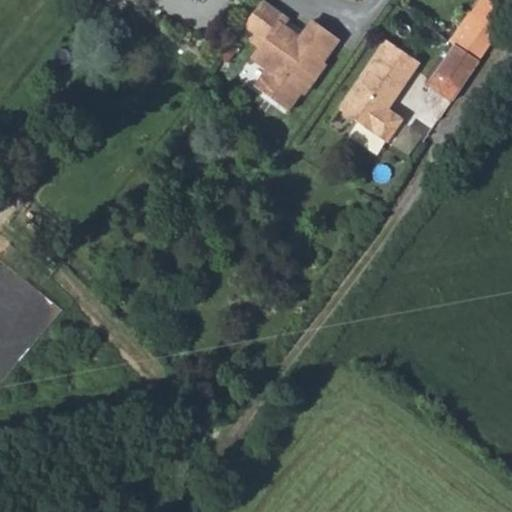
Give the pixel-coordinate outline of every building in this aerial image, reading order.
[(103,10),(110,0),(92,0),(91,2),(103,10)] [(257,34),(252,41),(261,47),(254,57),(269,68),(257,86),(290,109),(302,91),(305,93),(326,64),(323,62),(339,40),(313,21),(296,45),(290,40),(293,37),(293,36),(293,34),(293,33),(292,32),(283,26),(288,20),(262,1),(245,25),(257,34)] [(454,44),(479,61),(511,13),(498,5),(485,24),(469,13),(450,41),(454,44)] [(388,40),(340,109),(388,142),(404,119),(389,109),(386,106),(392,98),(395,100),(421,63),(388,40)] [(479,61),(454,44),(426,86),(451,103),(479,61)] [(386,106),(389,109),(395,100),(392,98),(386,106)] [(414,147),(420,133),(400,125),(395,140),(414,147)]
